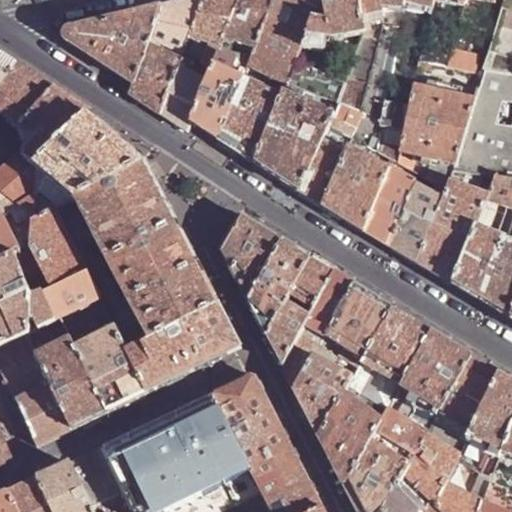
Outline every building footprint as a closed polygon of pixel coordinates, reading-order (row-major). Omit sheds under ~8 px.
[(180,62),(183,55),(203,0),(188,0),(179,2),(161,7),(134,85),(130,95),(136,98),(161,114),(180,62)] [(203,0),(183,55),(213,71),(222,46),(226,36),(239,0),(203,0)] [(239,0),(226,36),(255,48),(274,0),(239,0)] [(252,56),(248,66),(281,79),(287,82),(296,61),(302,46),(313,18),(316,9),(316,8),(298,0),(274,0),(255,48),(252,56)] [(298,0),(316,8),(316,9),(326,14),(322,0),(298,0)] [(322,0),(326,14),(328,24),(313,18),(302,46),(323,51),(325,37),(330,38),(363,33),(361,17),(356,0),(322,0)] [(392,67),(405,0),(382,0),(383,10),(383,15),(383,32),(359,112),(336,102),(335,103),(332,112),(327,125),(350,137),(370,147),(375,150),(385,100),(390,74),(392,67)] [(356,0),(361,17),(383,15),(383,10),(382,0),(356,0)] [(466,0),(466,1),(465,6),(465,7),(472,10),(473,5),(474,1),(473,0),(466,0)] [(493,10),(496,0),(473,0),(474,1),(473,5),(493,10)] [(511,0),(504,0),(484,69),(511,73),(511,0)] [(120,17),(71,30),(69,30),(66,34),(65,39),(69,43),(84,53),(105,67),(134,85),(161,7),(120,17)] [(328,24),(326,14),(316,9),(313,18),(328,24)] [(208,83),(193,123),(193,124),(214,137),(219,140),(243,80),(248,66),(252,56),(245,52),(234,53),(222,46),(213,71),(208,83)] [(423,47),(420,60),(432,62),(447,65),(451,53),(423,47)] [(475,71),(480,54),(452,48),(451,53),(447,65),(475,71)] [(0,87),(18,63),(0,50),(0,87)] [(213,71),(183,55),(180,62),(187,66),(185,70),(208,83),(213,71)] [(420,60),(418,67),(430,70),(432,62),(420,60)] [(307,91),(303,99),(284,91),(282,97),(255,164),(279,179),(300,193),(320,142),(327,125),(332,112),(313,103),(317,95),(335,103),(336,102),(344,83),(296,61),(287,82),(307,91)] [(193,123),(208,83),(185,70),(187,66),(180,62),(161,114),(165,117),(190,133),(193,124),(193,123)] [(47,82),(18,63),(0,87),(0,112),(20,128),(55,87),(47,82)] [(456,164),(454,170),(492,176),(497,177),(511,179),(511,73),(484,69),(476,97),(475,100),(465,135),(456,164)] [(255,164),(282,97),(243,80),(219,140),(237,152),(255,164)] [(303,99),(307,91),(287,82),(285,87),(284,91),(303,99)] [(412,170),(415,155),(431,158),(456,164),(465,135),(475,100),(415,86),(410,105),(401,151),(398,162),(412,170)] [(84,106),(55,87),(20,128),(18,129),(25,134),(33,139),(37,142),(38,141),(40,142),(40,141),(52,150),(89,114),(90,115),(93,112),(84,106)] [(313,103),(332,112),(335,103),(317,95),(313,103)] [(401,151),(410,105),(385,100),(375,150),(387,156),(392,159),(398,162),(401,151)] [(90,115),(89,114),(52,150),(38,163),(35,166),(47,176),(54,183),(73,199),(75,198),(145,163),(93,118),(90,115)] [(327,125),(320,142),(343,154),(346,146),(350,137),(327,125)] [(25,134),(18,129),(0,150),(0,160),(16,146),(25,134)] [(350,137),(346,146),(366,157),(370,147),(350,137)] [(38,163),(52,150),(40,141),(40,142),(38,141),(37,142),(33,139),(23,151),(38,163)] [(320,205),(324,207),(343,154),(320,142),(300,193),(320,205)] [(342,218),(364,231),(389,169),(383,166),(366,157),(346,146),(343,154),(324,207),(342,218)] [(0,170),(0,189),(16,201),(29,191),(35,187),(35,166),(38,163),(23,151),(22,151),(0,170)] [(383,166),(389,169),(392,159),(387,156),(383,166)] [(456,164),(431,158),(427,178),(448,189),(451,181),(454,170),(456,164)] [(145,163),(75,198),(81,208),(108,260),(176,224),(145,163)] [(388,245),(391,248),(416,184),(389,169),(364,231),(388,245)] [(454,170),(451,181),(489,194),(497,177),(492,176),(454,170)] [(421,174),(416,184),(391,248),(395,250),(417,263),(445,200),(448,189),(427,178),(421,174)] [(54,183),(47,176),(41,179),(48,186),(54,183)] [(489,194),(487,200),(511,207),(511,179),(497,177),(489,194)] [(447,281),(454,285),(476,228),(487,200),(489,194),(451,181),(448,189),(445,200),(417,263),(447,281)] [(0,218),(4,217),(23,206),(20,204),(16,201),(0,189),(0,218)] [(16,201),(20,204),(30,197),(29,191),(16,201)] [(35,214),(35,193),(30,197),(20,204),(23,206),(35,214)] [(81,208),(75,198),(73,199),(65,203),(60,206),(65,216),(81,208)] [(4,217),(21,250),(24,248),(30,245),(31,244),(35,219),(35,214),(23,206),(4,217)] [(88,271),(55,209),(35,219),(31,244),(30,245),(52,289),(87,271),(88,271)] [(263,228),(242,215),(223,246),(221,250),(249,302),(284,241),(263,228)] [(0,260),(15,253),(21,250),(4,217),(0,218),(0,260)] [(198,264),(176,224),(108,260),(130,302),(198,264)] [(478,300),(482,303),(505,240),(476,228),(454,285),(478,300)] [(511,242),(505,240),(482,303),(487,305),(510,319),(511,313),(511,242)] [(249,302),(267,336),(287,302),(288,298),(290,295),(311,258),(288,243),(284,241),(249,302)] [(52,289),(30,245),(24,248),(33,273),(43,293),(52,289)] [(24,248),(21,250),(15,253),(25,277),(33,273),(24,248)] [(0,345),(29,333),(31,332),(31,321),(31,293),(25,277),(15,253),(0,260),(0,345)] [(332,271),(311,258),(290,295),(313,310),(335,272),(332,271)] [(219,304),(198,264),(130,302),(150,339),(150,340),(207,311),(219,304)] [(61,317),(61,318),(101,299),(87,271),(52,289),(43,293),(55,320),(61,317)] [(352,283),(335,272),(313,310),(311,313),(309,316),(305,324),(325,335),(355,285),(352,283)] [(33,273),(25,277),(31,293),(31,321),(35,320),(39,328),(55,320),(43,293),(33,273)] [(374,297),(355,285),(325,335),(346,348),(364,358),(394,309),(374,297)] [(288,298),(287,302),(298,309),(300,305),(288,298)] [(305,324),(309,316),(298,309),(287,302),(267,336),(282,365),(299,334),(305,324)] [(242,348),(219,304),(150,340),(150,339),(140,344),(127,351),(146,391),(147,393),(204,366),(242,348)] [(414,322),(394,309),(364,358),(361,364),(375,373),(401,387),(432,333),(414,322)] [(37,355),(71,339),(61,318),(61,317),(55,320),(39,328),(31,332),(29,333),(29,340),(37,355)] [(35,320),(31,321),(31,332),(39,328),(35,320)] [(130,401),(147,393),(146,391),(127,351),(116,328),(75,347),(77,350),(107,410),(107,412),(130,401)] [(0,364),(2,370),(37,355),(29,340),(29,333),(0,345),(0,364)] [(449,343),(432,333),(401,387),(421,399),(452,345),(449,343)] [(282,365),(294,388),(314,354),(319,346),(299,334),(282,365)] [(91,420),(107,412),(107,410),(77,350),(75,347),(71,339),(37,355),(51,385),(73,429),(91,420)] [(460,350),(452,345),(421,399),(440,411),(471,357),(469,355),(460,350)] [(339,356),(359,368),(361,364),(364,358),(346,348),(345,351),(342,350),(339,356)] [(294,388),(319,435),(343,394),(348,385),(353,377),(314,354),(294,388)] [(11,387),(17,401),(51,385),(37,355),(2,370),(11,387)] [(471,357),(440,411),(459,423),(472,431),(501,373),(498,371),(471,357)] [(375,373),(361,364),(359,368),(353,377),(348,385),(363,394),(375,373)] [(388,408),(401,387),(375,373),(363,394),(388,408)] [(511,378),(501,373),(472,431),(469,439),(494,450),(502,454),(503,452),(511,429),(511,378)] [(252,378),(215,396),(251,466),(292,445),(257,379),(252,378)] [(73,429),(51,385),(17,401),(38,446),(57,437),(73,429)] [(382,420),(388,408),(363,394),(348,385),(343,394),(382,420)] [(319,435),(345,484),(370,439),(375,431),(382,420),(343,394),(319,435)] [(105,448),(103,449),(132,511),(144,511),(162,504),(166,511),(174,511),(205,497),(199,486),(248,463),(253,475),(255,473),(251,466),(215,396),(213,397),(217,405),(207,409),(203,401),(188,408),(135,434),(116,443),(120,451),(108,456),(105,448)] [(213,397),(203,401),(207,409),(217,405),(213,397)] [(408,420),(388,408),(382,420),(375,431),(395,443),(408,420)] [(440,411),(431,426),(451,438),(459,423),(440,411)] [(395,443),(415,455),(427,434),(428,432),(408,420),(395,443)] [(511,429),(503,452),(508,454),(511,456),(511,429)] [(410,463),(415,455),(395,443),(375,431),(370,439),(410,463)] [(479,511),(484,501),(472,496),(448,484),(458,462),(461,456),(460,456),(427,434),(415,455),(410,463),(404,473),(434,500),(447,511),(479,511)] [(0,436),(0,465),(11,460),(0,436)] [(345,484),(359,511),(381,511),(397,486),(404,473),(410,463),(370,439),(345,484)] [(494,450),(469,439),(460,456),(461,456),(458,462),(481,473),(483,474),(494,450)] [(105,448),(108,456),(120,451),(116,443),(105,448)] [(292,445),(251,466),(255,473),(274,511),(320,511),(325,510),(292,445)] [(86,457),(71,464),(93,511),(132,511),(103,449),(86,457)] [(502,454),(494,450),(483,474),(481,473),(472,496),(484,501),(490,484),(496,469),(497,466),(502,454)] [(497,466),(496,469),(500,471),(508,454),(503,452),(502,454),(497,466)] [(253,475),(248,463),(199,486),(205,497),(253,475)] [(38,480),(53,511),(93,511),(71,464),(54,472),(38,480)] [(404,473),(397,486),(425,511),(434,500),(404,473)] [(17,511),(53,511),(38,480),(25,486),(8,494),(17,511)] [(509,511),(511,511),(511,496),(495,490),(495,486),(490,484),(484,501),(509,511)] [(397,486),(381,511),(424,511),(425,511),(397,486)] [(0,498),(0,511),(17,511),(8,494),(0,498)] [(425,511),(424,511),(447,511),(434,500),(425,511)] [(509,511),(484,501),(479,511),(509,511)]
